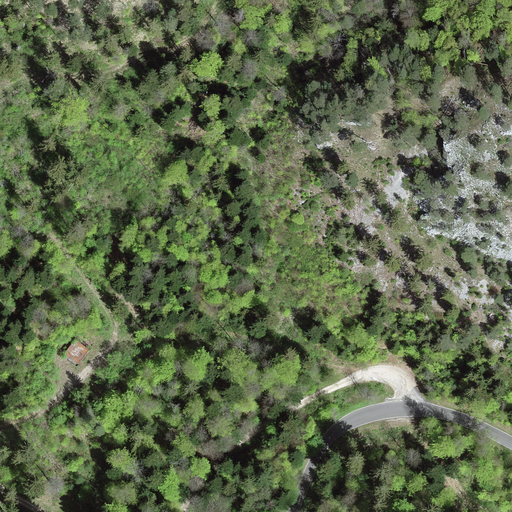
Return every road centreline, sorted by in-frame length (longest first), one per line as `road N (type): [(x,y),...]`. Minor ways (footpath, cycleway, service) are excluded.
road 1 (track): [(486,511),(452,485),(397,383),(375,373),(237,442),(184,511)]
road 2 (tertiary): [(292,511),(327,439),(365,414),(429,410),(511,443)]
road 3 (track): [(110,349),(227,333),(364,374)]
road 4 (track): [(0,94),(48,73),(104,70),(192,44),(227,0)]
road 5 (track): [(110,349),(110,309),(66,250),(33,231),(0,227)]
road 6 (track): [(0,427),(40,413),(110,349)]
